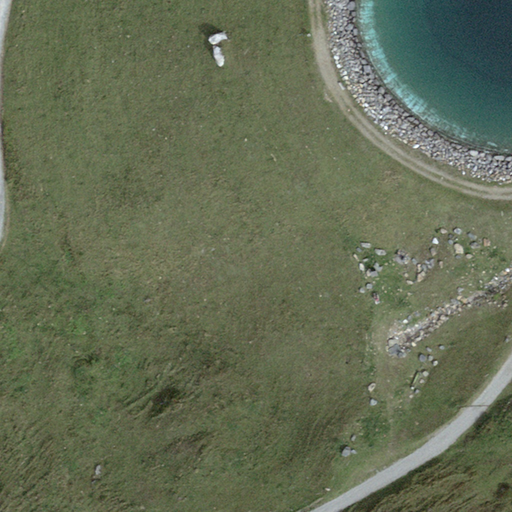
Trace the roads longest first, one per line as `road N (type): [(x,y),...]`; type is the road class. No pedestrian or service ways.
road 1 (track): [(511,192),(466,188),(390,149),(345,104),(320,45),(320,0)]
road 2 (track): [(511,370),(393,472),(313,511)]
